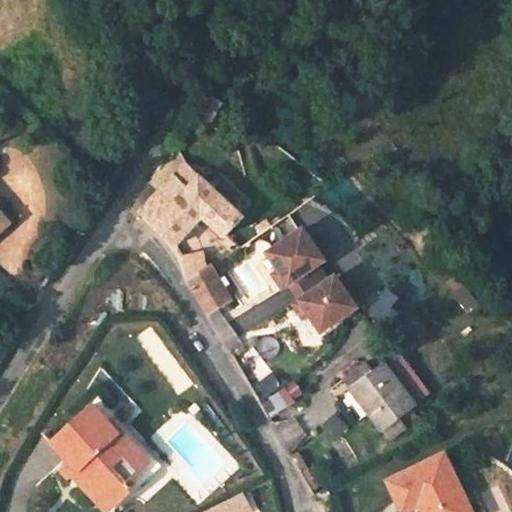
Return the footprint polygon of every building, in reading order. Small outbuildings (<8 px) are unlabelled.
[(243,217),(184,161),(139,210),(167,238),(175,245),(197,222),(203,216),(214,226),(224,235),(243,217)] [(208,232),(214,226),(203,216),(197,222),(208,232)] [(278,265),(287,278),(316,258),(323,254),(301,222),(266,247),(278,265)] [(287,278),(293,286),(323,269),(316,258),(287,278)] [(278,265),(272,269),(281,282),(287,278),(278,265)] [(231,299),(212,266),(189,280),(207,313),(231,299)] [(293,286),(299,294),(327,275),(323,269),(293,286)] [(327,275),(299,294),(308,308),(320,326),(356,301),(334,270),(327,275)] [(299,294),(292,299),(301,312),(308,308),(299,294)] [(417,405),(385,362),(373,371),(366,361),(347,376),(354,385),(350,388),(382,431),(400,417),(411,410),(417,405)] [(120,417),(102,397),(52,443),(69,461),(75,468),(74,469),(103,502),(130,480),(122,472),(133,462),(120,448),(128,440),(113,424),(120,417)] [(407,426),(417,418),(411,410),(400,417),(407,426)] [(105,511),(160,461),(120,417),(113,424),(128,440),(120,448),(133,462),(122,472),(130,480),(103,502),(100,505),(105,511)] [(470,511),(443,455),(389,481),(394,492),(409,484),(417,500),(423,511),(470,511)] [(60,470),(66,477),(71,473),(74,469),(75,468),(69,461),(60,470)] [(103,502),(74,469),(71,473),(100,505),(103,502)] [(401,507),(417,500),(409,484),(394,492),(401,507)]
